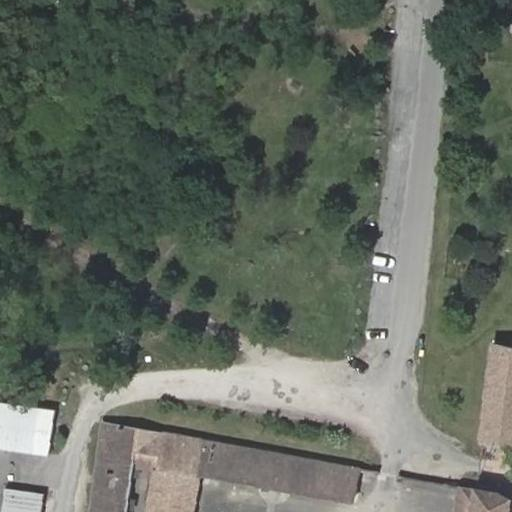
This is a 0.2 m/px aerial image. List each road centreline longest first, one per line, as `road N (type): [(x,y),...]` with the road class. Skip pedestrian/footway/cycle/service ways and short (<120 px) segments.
road 1 (track): [(64,511),(95,403),(115,392),(226,377),(395,406),(425,441),(511,472)]
road 2 (track): [(0,213),(276,362),(275,382)]
